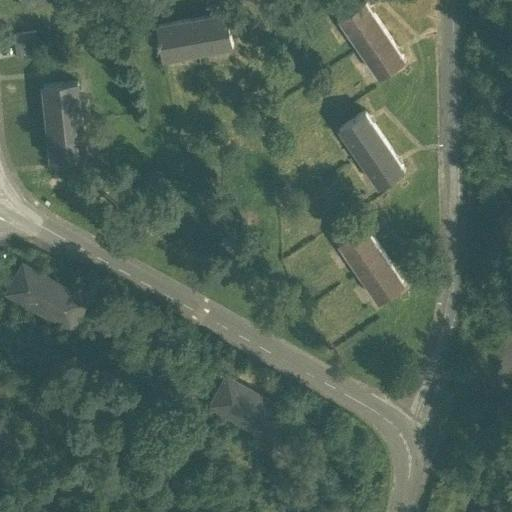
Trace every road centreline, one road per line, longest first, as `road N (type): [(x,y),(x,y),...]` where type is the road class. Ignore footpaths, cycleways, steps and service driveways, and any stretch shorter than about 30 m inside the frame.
road 1 (residential): [(410,445),(381,416),(39,227),(0,194)]
road 2 (residential): [(410,445),(472,270),(465,0)]
